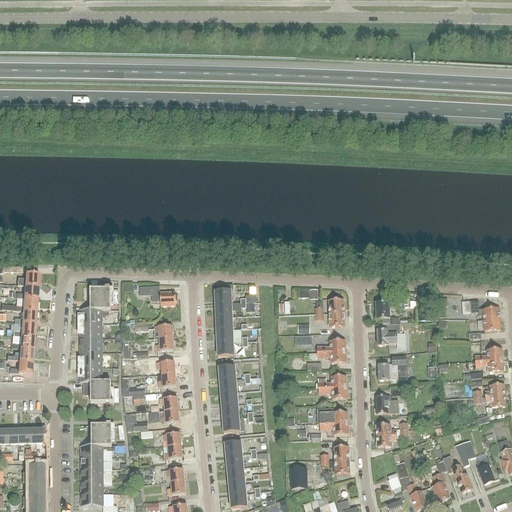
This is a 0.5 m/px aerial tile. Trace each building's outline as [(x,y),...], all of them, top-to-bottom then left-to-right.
[(25,288),(39,288),(40,276),(26,275),(25,284),(18,283),(17,288),(25,288)] [(249,297),(246,297),(246,300),(246,305),(256,305),(256,287),(248,287),(249,297)] [(25,288),(24,296),(17,296),(16,300),(24,301),(24,300),(38,301),(39,288),(25,288)] [(161,309),(176,308),(175,294),(160,295),(156,296),(156,289),(140,289),(140,298),(152,298),(152,304),(161,304),(161,309)] [(318,301),(317,291),(309,292),(309,301),(318,301)] [(114,292),(113,292),(111,292),(94,292),(91,292),(91,297),(91,299),(91,306),(91,312),(91,313),(102,313),(108,313),(111,313),(111,306),(119,306),(119,299),(119,292),(114,292)] [(215,293),(215,306),(232,305),(231,292),(215,293)] [(390,326),(390,319),(390,310),(403,309),(402,297),(387,298),(387,305),(376,305),(376,321),(383,321),(383,326),(390,326)] [(447,307),(447,299),(437,299),(437,308),(447,307)] [(1,312),(23,314),(23,313),(37,314),(38,301),(24,300),(24,301),(23,309),(1,307),(1,312)] [(329,303),(329,316),(344,316),(344,302),(329,303)] [(483,318),(483,322),(500,321),(500,310),(479,312),(478,303),(470,303),(471,315),(479,315),(479,318),(483,318)] [(232,319),(232,305),(215,306),(216,319),(232,319)] [(91,313),(91,312),(79,312),(79,313),(80,313),(80,321),(78,321),(78,327),(102,327),(102,317),(102,313),(91,313)] [(430,312),(421,312),(422,322),(431,322),(430,312)] [(23,313),(23,314),(22,322),(15,321),(14,326),(22,326),(22,325),(36,326),(37,314),(23,313)] [(344,316),(329,316),(330,329),(345,329),(344,316)] [(232,319),(216,319),(217,333),(233,332),(232,319)] [(447,324),(439,321),(437,327),(445,330),(447,324)] [(500,321),(483,322),(484,333),(501,332),(500,321)] [(35,339),(36,326),(22,325),(22,326),(21,334),(20,334),(20,330),(19,330),(18,330),(14,329),(13,338),(21,338),(35,339)] [(136,334),(149,333),(148,326),(135,326),(136,334)] [(298,326),(298,337),(309,337),(309,326),(298,326)] [(387,332),(377,333),(377,348),(388,347),(397,346),(397,350),(404,350),(404,336),(400,336),(400,331),(400,329),(400,326),(387,327),(387,332)] [(80,333),(80,341),(102,341),(102,327),(78,327),(79,333),(80,333)] [(159,341),(173,340),(172,328),(154,329),(155,335),(159,335),(159,341)] [(233,332),(217,333),(217,346),(233,345),(233,332)] [(33,351),(35,339),(21,338),(20,346),(13,346),(12,350),(20,351),(20,350),(33,351)] [(173,340),(159,341),(160,347),(155,347),(156,354),(174,353),(173,340)] [(102,341),(80,341),(80,356),(102,356),(102,341)] [(317,348),(317,355),(346,354),(345,343),(330,343),(330,349),(325,349),(325,348),(317,348)] [(123,361),(131,361),(131,352),(128,352),(128,344),(123,344),(123,349),(122,349),(123,361)] [(233,345),(217,346),(218,359),(234,358),(233,345)] [(32,364),(33,351),(20,350),(20,351),(19,356),(14,355),(14,359),(7,358),(7,363),(19,363),(32,364)] [(475,364),(503,362),(502,351),(487,352),(487,358),(482,358),(482,357),(475,358),(475,364)] [(346,365),(346,354),(317,355),(317,361),(325,361),(325,360),(331,360),(331,366),(346,365)] [(79,365),(79,370),(102,370),(102,356),(80,356),(80,365),(79,365)] [(407,382),(406,367),(406,359),(392,360),(392,367),(378,368),(379,383),(407,382)] [(504,374),(503,362),(475,364),(475,371),(483,370),(488,369),(488,375),(504,374)] [(31,376),(32,364),(19,363),(18,371),(11,371),(10,375),(18,376),(18,375),(31,376)] [(162,377),(175,376),(174,364),(156,365),(157,372),(161,371),(162,377)] [(447,366),(439,367),(439,375),(448,375),(447,366)] [(235,368),(219,369),(220,382),(236,381),(235,368)] [(102,370),(79,370),(79,376),(80,376),(80,385),(83,385),(91,385),(103,385),(103,384),(102,370)] [(175,376),(162,377),(162,383),(158,384),(158,390),(176,389),(175,376)] [(318,384),(319,391),(347,390),(346,379),(331,379),(331,385),(326,385),(326,384),(318,384)] [(220,382),(221,396),(237,394),(236,381),(220,382)] [(111,384),(103,384),(103,385),(91,385),(83,385),(83,398),(89,398),(89,396),(91,396),(91,401),(91,405),(94,405),(114,405),(119,405),(119,399),(119,391),(111,391),(111,384)] [(485,399),(505,398),(504,387),(490,388),(490,393),(485,393),(485,399)] [(347,390),(319,391),(319,397),(327,397),(327,396),(332,396),(332,402),(347,401),(347,390)] [(222,409),(238,408),(237,394),(221,396),(222,407),(222,409)] [(376,416),(399,416),(398,403),(391,403),(391,398),(375,399),(376,416)] [(506,409),(505,398),(485,399),(485,405),(491,405),(491,410),(506,409)] [(164,407),(165,413),(178,412),(177,399),(160,401),(160,408),(164,407)] [(238,408),(222,409),(223,420),(223,422),(239,421),(238,408)] [(333,409),(317,409),(318,424),(320,424),(320,427),(348,426),(348,415),(334,415),(333,409)] [(149,413),(150,423),(160,423),(159,412),(149,413)] [(179,425),(178,412),(165,413),(165,419),(161,420),(162,426),(179,425)] [(136,415),(125,416),(127,433),(135,433),(134,425),(137,425),(136,415)] [(420,416),(408,418),(410,427),(422,425),(420,416)] [(489,424),(487,418),(477,421),(479,427),(489,424)] [(239,421),(223,422),(224,435),(240,434),(239,421)] [(134,425),(135,433),(148,432),(147,424),(137,425),(134,425)] [(408,425),(400,426),(400,438),(408,438),(408,433),(408,425)] [(348,426),(320,427),(320,433),(328,433),(328,432),(333,432),(333,438),(349,437),(348,426)] [(377,439),(397,438),(397,432),(391,432),(390,427),(376,427),(377,439)] [(6,447),(18,447),(17,428),(11,429),(11,432),(5,432),(6,447)] [(18,447),(30,446),(30,431),(24,431),(24,428),(17,428),(18,447)] [(30,431),(30,446),(43,446),(42,436),(45,436),(45,428),(40,428),(40,431),(30,431)] [(112,442),(115,442),(115,428),(95,428),(92,428),(92,433),(92,435),(92,448),(112,448),(112,442)] [(153,432),(140,433),(140,441),(154,440),(153,432)] [(167,443),(168,449),(181,448),(180,435),(162,437),(163,443),(167,443)] [(397,438),(377,439),(377,450),(391,449),(391,444),(397,443),(397,441),(397,438)] [(503,461),(501,462),(505,473),(507,472),(509,477),(511,476),(511,453),(508,442),(498,446),(503,461)] [(469,443),(462,446),(468,462),(476,459),(469,443)] [(225,445),(226,458),(242,457),(241,444),(225,445)] [(456,448),(457,451),(464,469),(470,467),(468,462),(462,446),(456,448)] [(115,448),(112,448),(92,448),(80,448),(80,449),(81,449),(81,461),(103,461),(103,459),(103,453),(108,453),(115,453),(115,448)] [(182,460),(181,448),(168,449),(168,455),(164,455),(165,462),(182,460)] [(334,463),(349,462),(349,449),(334,450),(334,463)] [(138,451),(129,451),(130,459),(138,458),(138,451)] [(242,457),(226,458),(227,472),(243,470),(242,457)] [(443,461),(443,462),(447,473),(448,476),(453,475),(461,496),(473,492),(467,476),(463,477),(459,468),(455,469),(450,458),(443,461)] [(81,461),(81,473),(103,473),(103,471),(103,464),(112,464),(112,459),(103,459),(103,461),(81,461)] [(489,460),(485,462),(477,465),(479,471),(478,472),(484,487),(495,483),(489,468),(491,467),(489,460)] [(349,462),(334,463),(335,469),(335,471),(335,476),(350,476),(350,465),(349,462)] [(443,475),(447,473),(443,462),(436,465),(440,476),(433,479),(436,487),(432,489),(438,505),(450,500),(444,485),(446,484),(443,475)] [(404,465),(395,467),(400,481),(408,478),(404,465)] [(22,475),(22,480),(44,480),(44,467),(29,467),(29,475),(22,475)] [(229,485),(245,483),(243,470),(227,472),(229,485)] [(306,470),(290,471),(291,491),(307,491),(306,470)] [(81,473),(81,485),(103,485),(103,483),(103,476),(112,476),(112,471),(103,471),(103,473),(81,473)] [(170,479),(171,485),(185,484),(183,471),(166,473),(166,479),(170,479)] [(408,478),(400,481),(403,493),(408,491),(415,511),(420,511),(427,509),(422,493),(417,495),(414,486),(411,487),(408,478)] [(397,479),(389,482),(388,483),(392,492),(400,489),(401,488),(397,479)] [(44,480),(22,480),(23,485),(29,485),(29,492),(44,492),(44,480)] [(81,497),(103,497),(103,488),(112,488),(112,483),(103,483),(103,485),(81,485),(81,497)] [(229,485),(230,498),(246,496),(245,483),(229,485)] [(186,496),(185,484),(171,485),(171,491),(167,491),(168,498),(186,496)] [(23,500),(23,504),(44,504),(44,492),(29,492),(29,499),(23,500)] [(312,494),(315,502),(321,500),(319,492),(312,494)] [(398,505),(387,509),(388,511),(404,511),(401,504),(405,502),(401,493),(394,496),(398,505)] [(230,498),(231,511),(247,509),(246,496),(230,498)] [(92,509),(103,509),(103,508),(103,497),(81,497),(81,508),(80,508),(81,509),(92,509),(92,510),(92,509)] [(275,498),(266,500),(267,507),(276,505),(275,498)] [(326,499),(317,503),(319,509),(319,510),(320,511),(330,511),(328,505),(326,499)] [(288,511),(285,500),(279,502),(282,511),(288,511)] [(357,511),(352,511),(350,511),(348,503),(336,506),(337,511),(357,511)]
